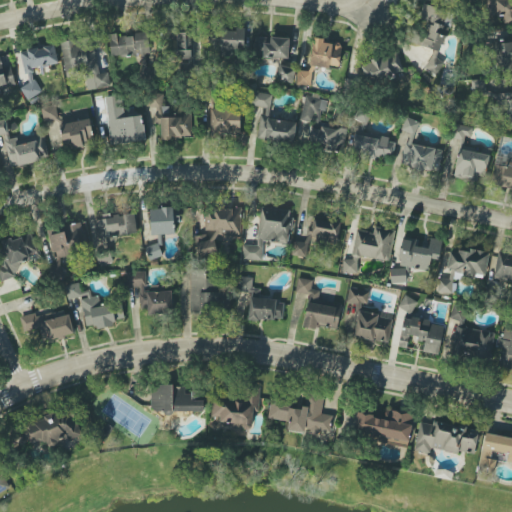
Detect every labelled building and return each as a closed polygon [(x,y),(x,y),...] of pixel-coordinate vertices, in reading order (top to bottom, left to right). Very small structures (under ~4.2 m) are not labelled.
[(511,0),(487,0),(488,16),(503,16),(504,23),(511,22),(511,0)] [(244,28),(220,29),(221,51),(245,50),(244,28)] [(149,53),(146,32),(108,37),(111,58),(149,53)] [(193,33),(176,32),(174,62),(191,63),(193,33)] [(255,37),(254,58),(288,59),(289,38),(271,37),(270,43),(263,43),(264,37),(255,37)] [(342,45),(324,43),(324,39),(314,38),(311,65),(339,69),(342,45)] [(60,42),(65,75),(88,72),(91,87),(109,84),(107,76),(99,77),(95,47),(81,49),(80,39),(60,42)] [(511,42),(496,43),(498,70),(511,69),(511,42)] [(24,98),(38,95),(34,68),(58,64),(55,45),(22,50),(28,85),(22,86),(24,98)] [(403,73),(397,52),(360,64),(367,84),(403,73)] [(433,56),(425,68),(436,75),(444,62),(433,56)] [(0,91),(15,90),(12,66),(1,67),(0,58),(0,91)] [(292,83),(295,69),(279,66),(276,81),(292,83)] [(311,86),(312,71),(297,71),(297,85),(311,86)] [(296,122),(268,119),(271,94),(254,92),(252,106),(261,107),(257,140),(294,144),(296,122)] [(161,139),(192,137),(190,112),(178,113),(177,106),(163,107),(162,93),(149,94),(150,108),(154,108),(155,124),(160,124),(161,139)] [(106,96),(110,144),(144,141),(141,107),(122,109),(121,95),(106,96)] [(301,121),(320,123),(321,111),(326,111),(327,99),(303,97),(301,121)] [(58,118),(55,106),(41,109),(43,121),(58,118)] [(240,135),(241,109),(211,109),(210,134),(240,135)] [(419,121),(404,117),(401,130),(416,134),(419,121)] [(61,124),(65,149),(95,144),(90,119),(61,124)] [(48,160),(44,135),(9,140),(6,120),(0,120),(0,147),(7,147),(9,166),(48,160)] [(464,142),(465,136),(470,137),(472,128),(456,124),(452,139),(464,142)] [(343,152),(346,130),(311,126),(308,147),(343,152)] [(354,133),(351,154),(392,160),(395,139),(354,133)] [(442,150),(412,144),(414,135),(408,133),(401,166),(438,173),(442,150)] [(453,178),(477,182),(478,176),(485,177),(489,155),(458,149),(453,178)] [(240,207),(203,211),(205,234),(195,236),(197,257),(220,254),(218,236),(242,234),(240,207)] [(263,242),(289,243),(291,209),(260,207),(257,246),(243,245),(242,260),(262,261),(263,242)] [(172,208),(149,209),(150,235),(175,234),(174,224),(179,223),(179,212),(172,212),(172,208)] [(134,213),(110,216),(110,213),(96,215),(100,249),(111,248),(109,238),(136,235),(134,213)] [(338,243),(340,222),(310,218),(307,242),(296,241),(294,255),(307,257),(309,239),(338,243)] [(48,231),(55,259),(77,253),(75,247),(89,243),(84,222),(48,231)] [(389,261),(394,230),(374,227),(373,233),(355,230),(352,255),(389,261)] [(0,280),(0,281),(15,277),(12,268),(32,262),(30,254),(37,252),(31,233),(2,242),(4,248),(0,249),(0,254),(1,259),(0,259),(0,280)] [(442,243),(403,236),(398,266),(437,273),(442,243)] [(488,251),(451,247),(447,279),(438,278),(437,292),(451,294),(453,277),(475,279),(475,275),(485,276),(488,251)] [(511,254),(499,252),(493,279),(511,283),(511,254)] [(357,273),(357,260),(343,259),(342,273),(357,273)] [(391,283),(406,282),(406,268),(390,269),(391,283)] [(191,270),(190,311),(228,312),(228,281),(204,280),(205,270),(191,270)] [(138,287),(139,308),(147,308),(148,314),(172,314),(171,291),(164,291),(164,286),(146,286),(145,272),(122,273),(123,287),(138,287)] [(248,319),(283,320),(284,300),(259,299),(260,288),(252,288),(252,278),(239,277),(238,292),(250,293),(248,319)] [(319,290),(311,289),(313,280),(298,278),(295,292),(309,295),(308,302),(317,303),(319,290)] [(86,326),(96,324),(97,329),(116,325),(111,303),(101,306),(99,296),(91,297),(90,290),(80,292),(78,283),(65,286),(68,300),(80,297),(86,326)] [(346,302),(368,304),(369,290),(347,288),(346,302)] [(417,301),(404,295),(398,308),(412,314),(417,301)] [(303,327),(315,329),(315,326),(337,330),(341,309),(307,303),(303,327)] [(462,322),(467,309),(454,305),(449,318),(462,322)] [(74,334),(68,309),(36,317),(36,313),(20,317),(24,332),(39,329),(42,341),(74,334)] [(393,318),(358,311),(353,336),(387,343),(393,318)] [(444,324),(403,318),(398,347),(407,348),(409,338),(425,340),(423,352),(439,355),(444,324)] [(490,359),(493,332),(454,327),(451,354),(490,359)] [(511,369),(511,331),(503,330),(503,337),(498,337),(497,348),(501,348),(498,367),(511,369)] [(204,412),(204,401),(191,401),(191,394),(185,394),(185,384),(151,385),(151,412),(165,411),(165,413),(204,412)] [(212,396),(211,416),(220,416),(220,425),(252,426),(253,412),(259,412),(260,389),(246,389),(245,398),(212,396)] [(268,419),(288,421),(287,431),(304,433),(304,430),(330,432),(331,415),(322,414),(323,399),(310,398),(309,405),(270,402),(268,419)] [(82,434),(70,412),(59,418),(56,411),(16,432),(23,447),(42,437),(50,451),(82,434)] [(413,414),(390,411),(389,418),(357,414),(354,438),(408,446),(413,414)] [(414,451),(429,454),(430,448),(474,456),(479,429),(433,421),(433,424),(419,422),(414,451)] [(508,453),(507,461),(511,461),(511,437),(486,432),(482,450),(492,452),(492,450),(508,453)] [(0,493),(10,488),(3,474),(0,475),(0,493)]
